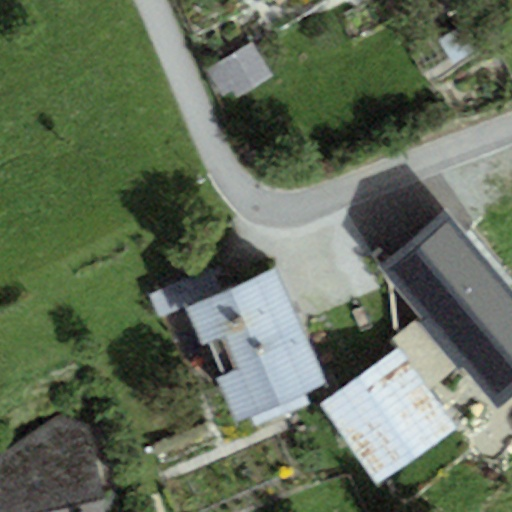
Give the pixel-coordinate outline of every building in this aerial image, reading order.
[(511,398),(511,290),(444,209),(375,266),(419,319),(458,367),(496,412),(511,398)] [(149,295),(159,319),(184,309),(222,293),(212,269),(149,295)] [(210,343),(225,377),(218,380),(238,426),(327,386),(274,269),(222,293),(184,309),(201,347),(210,343)] [(458,367),(419,319),(390,340),(398,348),(428,392),(458,367)] [(428,392),(398,348),(318,403),(376,486),(456,431),(428,392)] [(90,427),(64,416),(0,458),(0,511),(103,511),(103,500),(90,427)]
